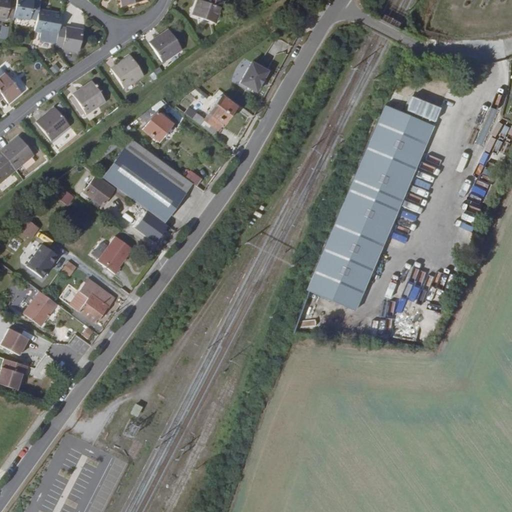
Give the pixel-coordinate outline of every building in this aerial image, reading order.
[(0,0),(0,13),(11,15),(11,14),(18,15),(18,13),(34,16),(35,14),(42,16),(40,27),(46,29),(45,38),(61,41),(60,42),(68,44),(67,45),(84,48),(87,27),(71,24),(71,25),(64,24),(67,11),(44,7),(45,0),(0,0)] [(219,20),(226,0),(202,0),(197,12),(219,20)] [(167,59),(187,45),(174,26),(155,40),(167,59)] [(129,84),(148,72),(135,53),(116,66),(129,84)] [(253,95),(265,74),(248,65),(237,86),(253,95)] [(13,99),(26,89),(11,71),(0,79),(0,94),(1,96),(7,92),(13,99)] [(91,111),(110,98),(97,79),(78,92),(80,94),(77,96),(88,111),(90,110),(91,111)] [(193,107),(199,98),(194,94),(187,103),(193,107)] [(209,136),(230,106),(215,95),(199,120),(191,115),(187,120),(209,136)] [(56,137),(74,122),(59,105),(41,120),(56,137)] [(156,146),(170,128),(152,114),(139,132),(156,146)] [(445,136),(396,115),(316,296),(366,317),(445,136)] [(20,166),(38,151),(23,134),(5,149),(0,153),(0,178),(2,181),(20,166)] [(190,186),(114,136),(105,142),(185,194),(190,186)] [(167,221),(185,194),(105,142),(92,150),(75,162),(93,174),(104,182),(106,180),(167,221)] [(99,205),(112,187),(104,182),(93,174),(80,192),(99,205)] [(197,188),(200,182),(193,176),(189,182),(197,188)] [(64,203),(69,195),(56,185),(50,194),(64,203)] [(156,242),(168,224),(147,211),(136,228),(156,242)] [(27,239),(34,228),(22,220),(15,230),(27,239)] [(118,265),(130,248),(112,235),(105,245),(96,257),(95,259),(115,273),(120,267),(118,265)] [(97,241),(90,252),(96,257),(105,245),(100,242),(97,241)] [(24,266),(40,277),(56,255),(39,243),(24,266)] [(113,297),(87,278),(81,286),(107,304),(113,297)] [(69,304),(95,322),(107,304),(81,286),(69,304)] [(40,326),(56,303),(38,291),(22,313),(40,326)] [(28,343),(32,336),(10,325),(1,341),(20,351),(23,344),(25,342),(28,343)] [(55,338),(66,344),(73,331),(62,325),(55,338)] [(88,339),(93,330),(86,326),(81,336),(88,339)] [(433,330),(419,328),(417,340),(431,342),(433,330)] [(26,371),(29,362),(6,355),(0,376),(0,381),(19,386),(22,377),(24,370),(26,371)] [(128,414),(134,417),(139,408),(133,405),(128,414)]
